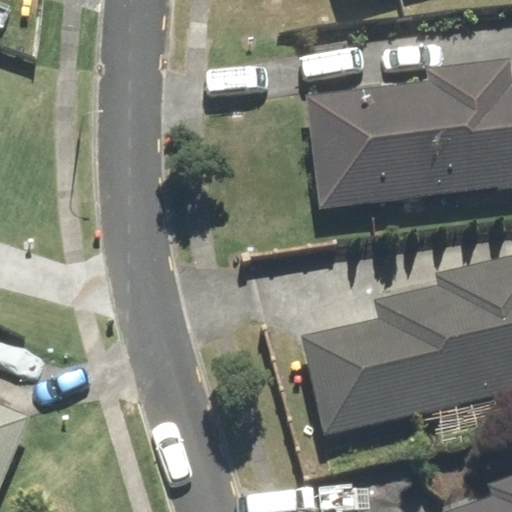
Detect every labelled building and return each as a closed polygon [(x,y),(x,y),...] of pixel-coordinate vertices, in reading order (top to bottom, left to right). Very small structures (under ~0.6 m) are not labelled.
[(370,0),(336,0),(339,9),(370,0)] [(511,93),(509,94),(507,71),(423,78),(425,102),(300,113),(309,213),(511,194),(511,93)] [(511,265),(428,286),(431,299),(375,313),(378,327),(301,347),(324,442),(511,396),(511,265)] [(0,483),(25,427),(0,416),(0,483)] [(511,511),(511,483),(488,491),(493,506),(473,511),(511,511)]
